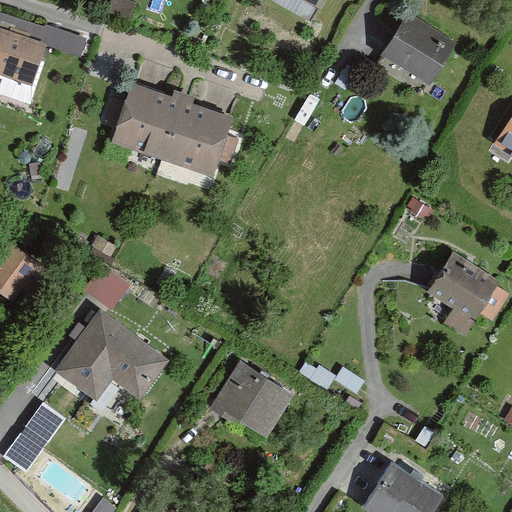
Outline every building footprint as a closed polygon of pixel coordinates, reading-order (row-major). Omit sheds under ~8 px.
[(457,45),(407,15),(382,56),(432,86),(457,45)] [(47,44),(0,28),(0,76),(32,87),(47,44)] [(171,99),(131,85),(126,101),(114,97),(105,123),(116,126),(110,143),(213,177),(232,119),(192,106),(195,99),(173,91),(171,99)] [(511,118),(495,146),(511,156),(511,118)] [(56,275),(0,234),(0,293),(13,303),(23,290),(38,300),(56,275)] [(501,281),(453,252),(427,294),(453,309),(444,323),(466,337),(501,281)] [(103,264),(83,291),(112,311),(131,285),(103,264)] [(168,364),(98,311),(54,370),(97,402),(113,381),(140,401),(168,364)] [(292,396),(236,362),(211,404),(266,437),(292,396)] [(32,468),(63,412),(40,399),(8,455),(32,468)] [(427,511),(440,493),(391,463),(364,506),(373,511),(427,511)]
